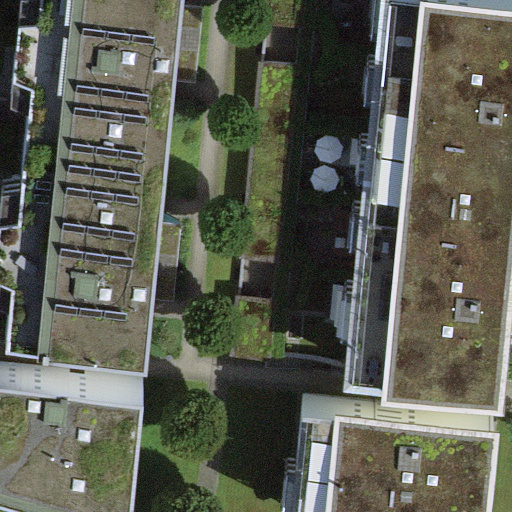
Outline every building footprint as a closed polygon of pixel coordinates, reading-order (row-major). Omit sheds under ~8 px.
[(31,0),(22,125),(168,137),(179,0),(31,0)] [(511,0),(333,0),(314,173),(509,194),(511,160),(511,0)] [(152,332),(168,137),(22,125),(6,321),(152,332)] [(489,375),(509,194),(314,173),(295,354),(489,375)] [(0,501),(36,511),(126,511),(139,395),(0,380),(0,501)] [(305,511),(477,511),(488,418),(289,397),(278,504),(305,511)]
